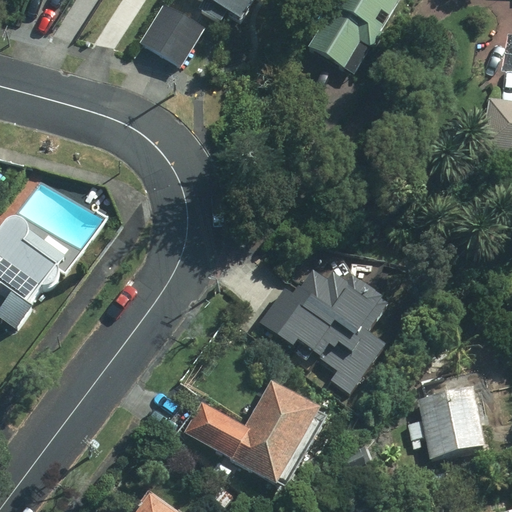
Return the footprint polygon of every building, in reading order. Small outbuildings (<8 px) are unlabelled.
[(187,0),(217,20),(234,32),(255,0),(187,0)] [(398,8),(397,7),(401,0),(346,0),(313,55),(353,80),(398,8)] [(165,6),(138,42),(177,69),(203,33),(165,6)] [(511,107),(489,103),(480,150),(511,156),(511,107)] [(60,266),(27,240),(26,231),(20,224),(11,223),(3,227),(0,231),(0,294),(22,312),(60,266)] [(350,289),(344,297),(328,285),(324,290),(302,273),(257,330),(310,372),(318,361),(337,376),(330,385),(349,399),(383,355),(365,341),(354,355),(350,352),(372,323),(377,327),(385,317),(350,289)] [(481,456),(469,388),(415,398),(428,466),(481,456)] [(268,390),(241,434),(199,410),(182,439),(272,492),(315,418),(268,390)] [(165,511),(143,494),(129,511),(165,511)]
